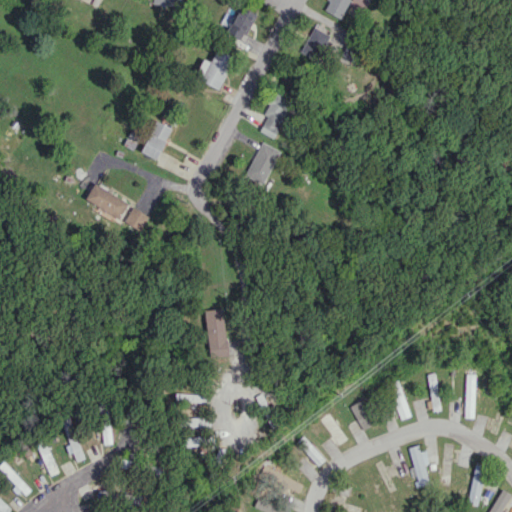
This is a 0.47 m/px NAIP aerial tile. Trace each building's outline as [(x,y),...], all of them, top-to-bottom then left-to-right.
[(347,0),(326,0),(328,1),(324,11),(341,18),(347,0)] [(254,13),(239,6),(228,31),(244,38),(254,13)] [(300,53),(317,60),(330,31),(313,23),(300,53)] [(340,56),(353,62),(359,49),(346,43),(340,56)] [(203,58),(195,78),(219,88),(232,56),(216,49),(210,61),(203,58)] [(259,131),(274,138),(292,96),(275,88),(263,115),(265,116),(259,131)] [(170,126),(153,120),(141,152),(158,159),(170,126)] [(264,184),(278,148),(259,142),(245,177),(264,184)] [(84,199),(117,219),(127,202),(94,182),(84,199)] [(124,222),(141,230),(148,215),(131,207),(124,222)] [(205,309),(207,357),(226,356),(223,308),(205,309)] [(432,410),(440,409),(433,372),(425,374),(432,410)] [(474,373),(465,373),(464,417),(473,417),(474,373)] [(387,383),(400,419),(410,415),(397,379),(387,383)] [(204,402),(204,395),(175,394),(175,401),(204,402)] [(349,406),(362,429),(379,420),(365,397),(349,406)] [(347,438),(327,412),(319,419),(339,444),(347,438)] [(59,420),(71,452),(72,452),(76,461),(84,458),(69,417),(59,420)] [(324,458),(302,435),(295,442),(317,465),(324,458)] [(58,472),(44,440),(36,444),(50,475),(58,472)] [(421,443),(407,447),(413,466),(409,467),(412,477),(415,476),(418,486),(429,483),(423,464),(427,463),(421,443)] [(0,462),(0,468),(25,495),(30,489),(3,460),(0,462)] [(486,466),(475,464),(465,503),(476,505),(486,466)] [(263,477),(300,493),(304,484),(266,468),(263,477)] [(487,511),(499,511),(510,494),(501,488),(487,511)] [(0,511),(3,511),(9,505),(0,498),(0,511)]
